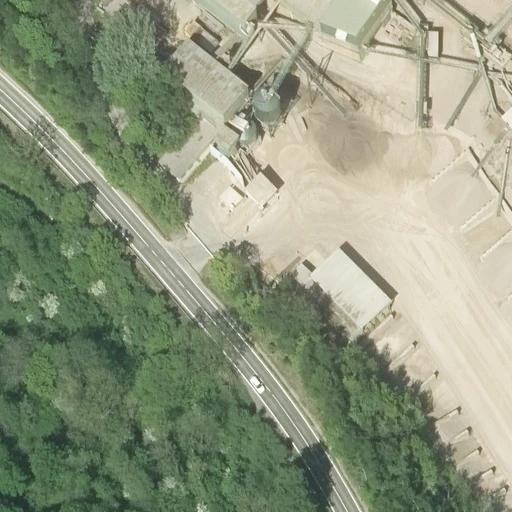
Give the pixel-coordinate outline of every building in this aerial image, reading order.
[(241,0),(358,77),(393,24),(360,2),(359,3),(354,0),(241,0)] [(202,3),(190,18),(249,64),(261,48),(202,3)] [(108,42),(123,54),(138,35),(123,23),(108,42)] [(145,32),(125,58),(143,72),(145,68),(156,76),(170,58),(159,50),(163,45),(145,32)] [(155,102),(168,111),(195,77),(182,67),(155,102)] [(195,77),(168,111),(197,134),(220,152),(225,156),(227,157),(254,123),(195,77)] [(508,137),(511,133),(511,123),(506,117),(498,125),(508,137)] [(197,134),(161,181),(184,199),(220,152),(197,134)] [(225,156),(215,170),(229,180),(239,167),(227,157),(225,156)] [(262,193),(247,210),(263,224),(278,207),(262,193)] [(232,199),(221,211),(233,222),(244,209),(232,199)] [(391,318),(340,266),(315,290),(303,278),(291,290),(303,303),(289,316),(340,368),(391,318)] [(473,503),(500,489),(475,442),(469,445),(454,416),(424,432),(428,440),(434,437),(451,468),(454,466),(473,503)]
